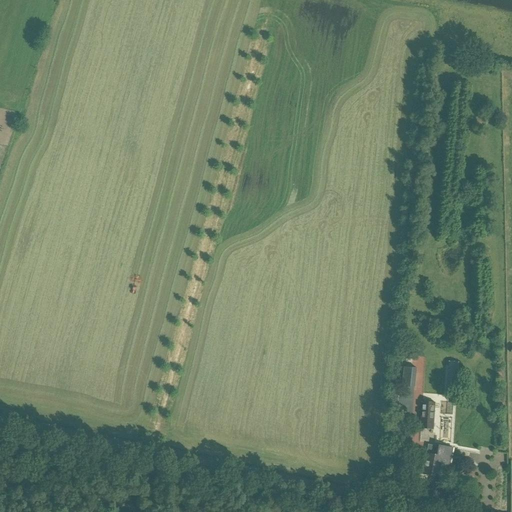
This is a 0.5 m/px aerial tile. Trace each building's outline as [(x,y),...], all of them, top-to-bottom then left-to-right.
[(405,294),(414,294),(415,282),(406,282),(405,294)] [(435,329),(435,346),(452,345),(451,307),(439,308),(439,329),(435,329)] [(431,377),(431,372),(426,371),(427,363),(432,364),(434,354),(426,353),(422,376),(431,377)] [(401,367),(413,367),(414,355),(401,355),(401,367)] [(405,367),(403,387),(415,389),(417,369),(405,367)] [(450,370),(448,396),(456,397),(458,371),(450,370)] [(423,403),(421,430),(433,430),(435,404),(423,403)] [(425,455),(422,474),(434,477),(435,472),(449,475),(453,450),(439,447),(437,457),(425,455)]
